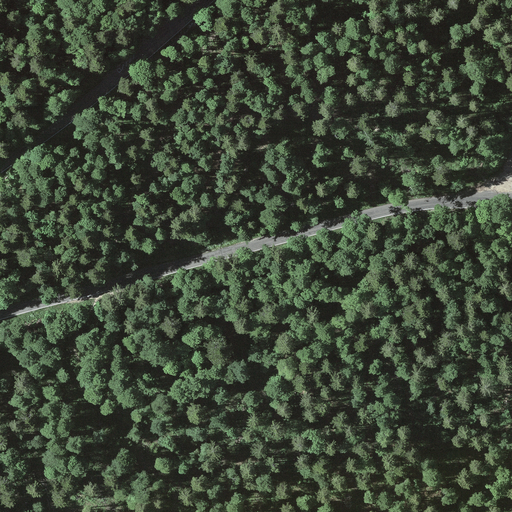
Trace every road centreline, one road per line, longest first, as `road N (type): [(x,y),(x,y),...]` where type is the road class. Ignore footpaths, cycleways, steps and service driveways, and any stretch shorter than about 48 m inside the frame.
road 1 (tertiary): [(511,200),(407,206),(0,314)]
road 2 (tertiary): [(0,167),(204,0)]
